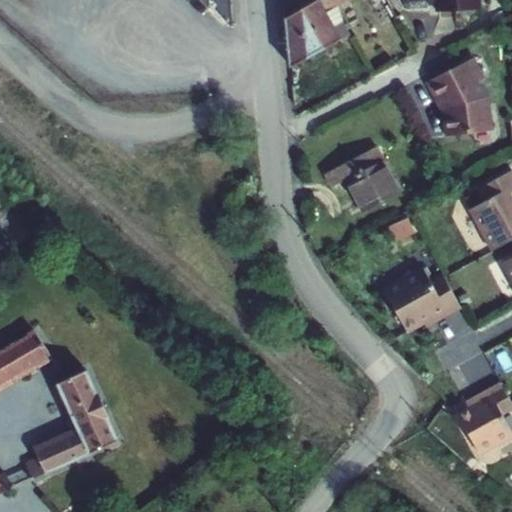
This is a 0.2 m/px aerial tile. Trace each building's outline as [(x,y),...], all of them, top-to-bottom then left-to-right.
[(231,0),(209,0),(210,4),(230,27),(233,27),(231,0)] [(284,0),(286,17),(316,0),(284,0)] [(316,0),(286,17),(288,42),(338,14),(337,5),(345,0),(316,0)] [(470,16),(475,10),(475,1),(479,1),(478,0),(405,0),(406,0),(436,0),(436,12),(456,11),(462,17),(470,16)] [(338,14),(288,42),(290,66),(350,34),(338,14)] [(473,58),(427,82),(439,106),(443,103),(446,109),(446,116),(444,119),(446,137),(491,130),(487,96),(480,83),(482,76),(473,58)] [(364,212),(400,192),(375,146),(326,173),(333,187),(346,179),(364,212)] [(511,170),(477,189),(484,202),(470,209),(493,250),(511,239),(511,170)] [(511,256),(502,262),(511,280),(511,256)] [(426,327),(461,308),(442,274),(430,280),(423,268),(384,289),(407,331),(423,322),(426,327)] [(0,493),(12,488),(6,473),(0,475),(0,386),(51,356),(36,331),(0,352),(0,493)] [(26,464),(33,479),(118,440),(86,370),(58,382),(75,420),(70,422),(74,431),(35,449),(39,459),(26,464)] [(511,431),(503,415),(511,409),(511,403),(500,382),(466,401),(468,406),(458,413),(480,454),(511,436),(511,431)]
